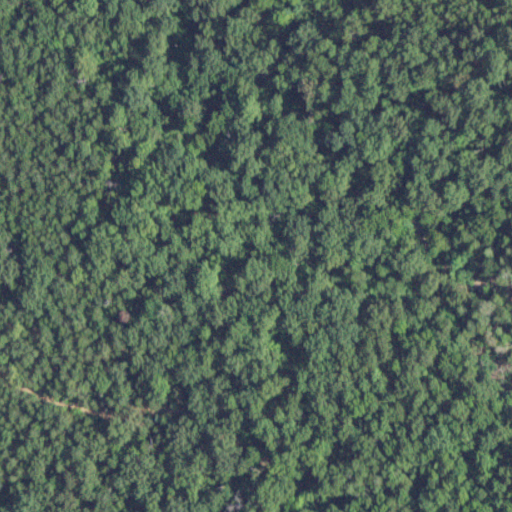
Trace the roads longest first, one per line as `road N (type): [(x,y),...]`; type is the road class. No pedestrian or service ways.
road 1 (track): [(511,461),(424,340),(350,356),(238,499)]
road 2 (track): [(240,511),(238,499),(0,369)]
